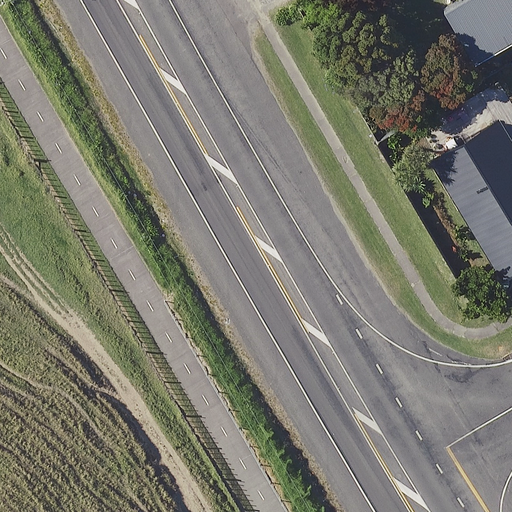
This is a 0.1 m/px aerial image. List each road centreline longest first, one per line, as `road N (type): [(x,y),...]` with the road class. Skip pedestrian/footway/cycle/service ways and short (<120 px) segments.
road 1 (primary): [(127,0),(398,474)]
road 2 (residential): [(398,474),(511,407)]
